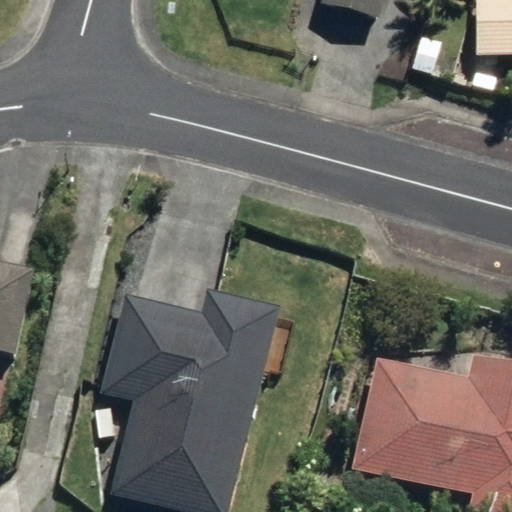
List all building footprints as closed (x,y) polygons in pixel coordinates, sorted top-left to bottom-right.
[(318,0),(313,19),(368,33),(376,0),(318,0)] [(511,68),(511,1),(470,2),(472,69),(511,68)] [(406,73),(426,81),(436,50),(415,44),(406,73)] [(0,369),(8,371),(26,283),(0,277),(0,369)] [(107,508),(123,511),(220,511),(268,321),(202,305),(196,324),(120,305),(96,404),(130,412),(107,508)] [(462,511),(511,511),(511,386),(463,375),(459,392),(375,372),(347,482),(463,509),(462,511)]
